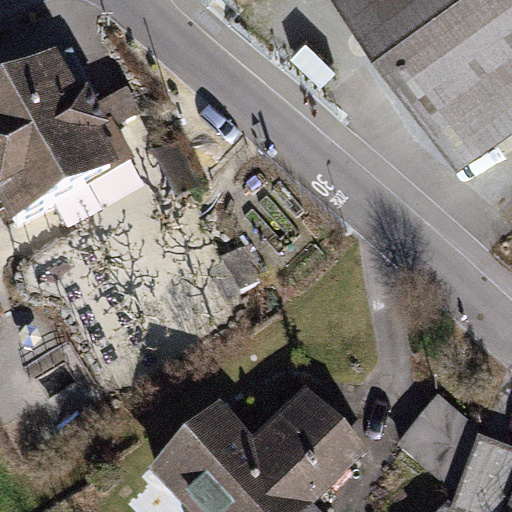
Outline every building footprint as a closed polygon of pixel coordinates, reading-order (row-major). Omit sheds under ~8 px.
[(511,0),(352,0),(473,156),(511,125),(511,0)] [(55,64),(0,95),(0,206),(15,233),(131,166),(112,134),(140,118),(126,94),(86,117),(55,64)] [(230,398),(156,462),(199,511),(283,511),(367,440),(311,375),(253,425),(230,398)] [(433,404),(408,452),(447,473),(472,425),(433,404)] [(488,511),(507,463),(474,451),(449,511),(488,511)]
